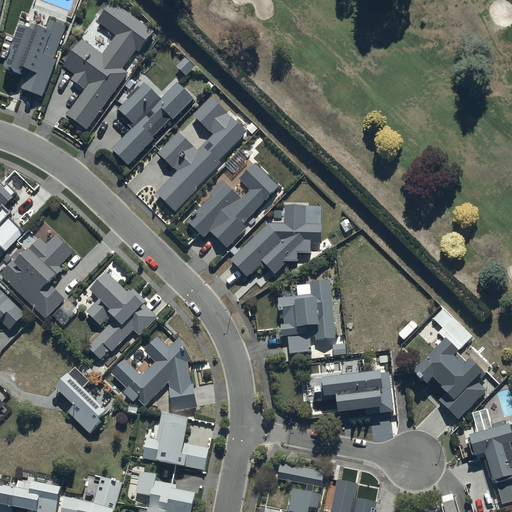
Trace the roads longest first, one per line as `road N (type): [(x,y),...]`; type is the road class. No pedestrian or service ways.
road 1 (residential): [(243,427),(236,358),(209,309),(78,179),(0,133)]
road 2 (residential): [(243,427),(416,460)]
